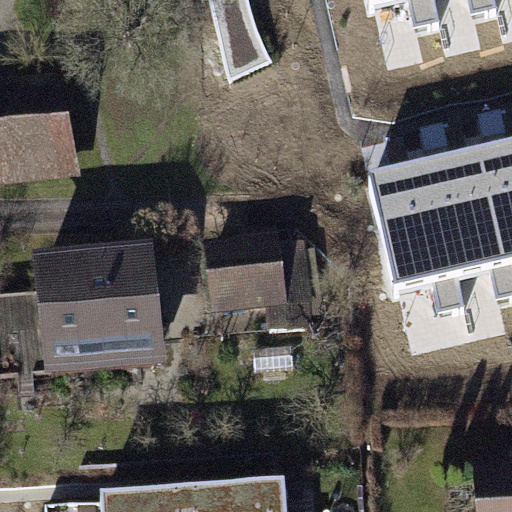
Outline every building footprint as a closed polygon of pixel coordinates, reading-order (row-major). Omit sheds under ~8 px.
[(432,0),(370,0),(375,15),(409,7),(416,36),(439,30),(433,2),(432,0)] [(432,0),(433,2),(439,0),(468,0),(474,22),(497,16),(493,0),(432,0)] [(0,196),(87,178),(64,76),(0,90),(0,196)] [(511,154),(485,161),(511,271),(511,154)] [(511,271),(485,161),(427,174),(454,287),(489,278),(495,307),(511,302),(511,271)] [(427,174),(369,188),(396,300),(431,292),(437,321),(461,315),(454,287),(427,174)] [(288,237),(215,243),(222,319),(295,313),(288,237)] [(150,290),(149,282),(46,290),(53,381),(157,373),(154,339),(168,338),(164,289),(150,290)] [(511,511),(511,456),(479,460),(484,511),(511,511)] [(292,511),(292,501),(192,506),(192,511),(292,511)]
